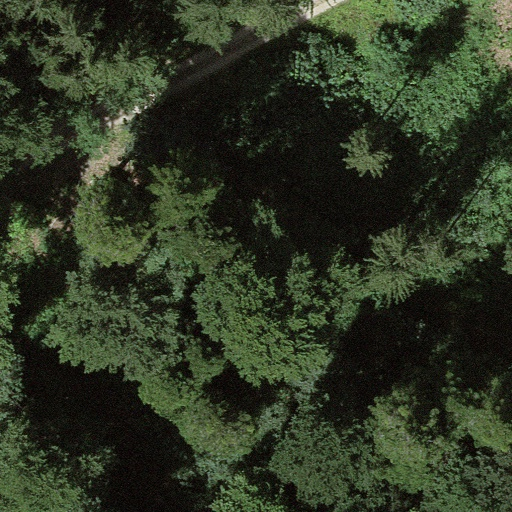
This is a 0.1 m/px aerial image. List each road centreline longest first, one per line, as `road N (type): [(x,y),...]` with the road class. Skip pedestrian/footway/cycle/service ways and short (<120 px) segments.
road 1 (track): [(59,129),(511,300)]
road 2 (track): [(275,0),(221,21),(59,129),(0,158)]
